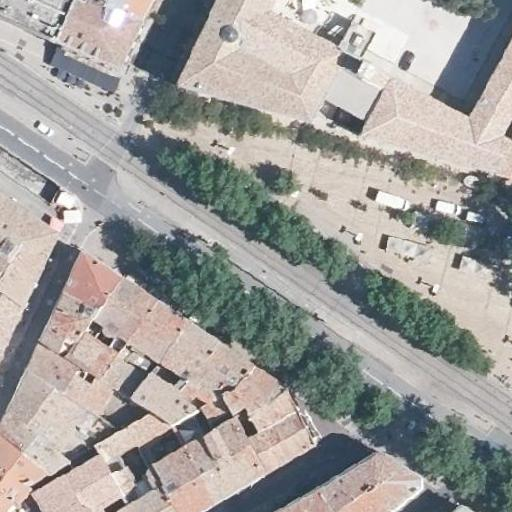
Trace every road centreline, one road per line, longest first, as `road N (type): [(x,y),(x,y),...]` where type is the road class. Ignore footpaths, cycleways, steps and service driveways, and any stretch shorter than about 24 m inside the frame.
road 1 (residential): [(89,194),(412,405)]
road 2 (residential): [(0,384),(89,194)]
road 3 (residential): [(234,511),(412,405)]
